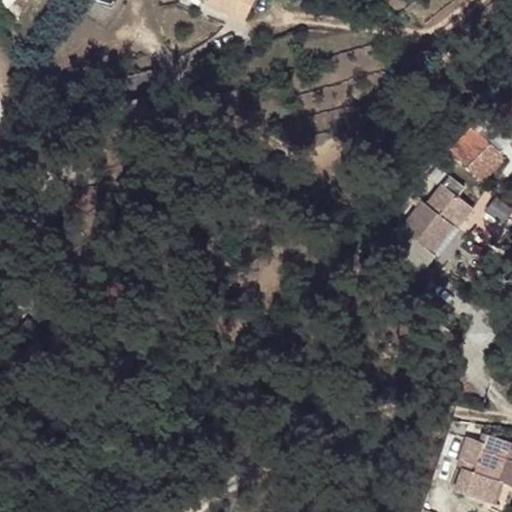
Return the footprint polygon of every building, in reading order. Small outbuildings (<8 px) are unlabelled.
[(207,0),(206,3),(244,20),(253,0),(207,0)] [(120,121),(161,109),(156,92),(128,100),(127,99),(114,102),(120,121)] [(488,118),(484,115),(474,125),(479,131),(483,127),(482,125),(488,118)] [(479,131),(474,125),(450,149),(467,166),(491,143),(479,131)] [(473,207),(457,195),(464,186),(449,174),(427,203),(417,195),(414,200),(418,204),(401,227),(432,251),(454,224),(457,227),(473,207)] [(328,316),(313,303),(296,323),(310,335),(328,316)] [(511,453),(511,440),(488,433),(485,441),(468,436),(466,440),(457,464),(463,466),(455,488),(507,507),(511,494),(511,484),(497,479),(506,456),(510,458),(511,453)] [(466,440),(454,436),(450,448),(461,452),(466,440)] [(511,458),(510,458),(506,456),(497,479),(511,484),(511,458)] [(102,477),(112,487),(120,482),(127,489),(142,475),(142,472),(141,470),(129,457),(117,466),(112,472),(110,471),(102,477)] [(73,511),(76,510),(71,502),(56,511),(73,511)]
